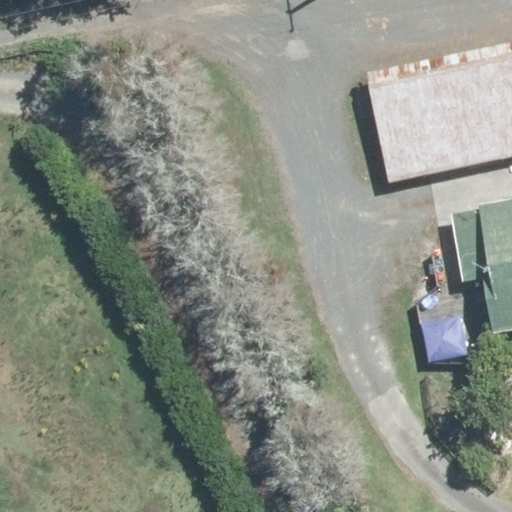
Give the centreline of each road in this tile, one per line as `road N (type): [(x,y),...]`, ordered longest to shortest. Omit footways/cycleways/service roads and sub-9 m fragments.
road 1 (unknown): [(221,6),(252,60),(320,287),(365,396),(457,511)]
road 2 (unclassified): [(0,54),(221,6)]
